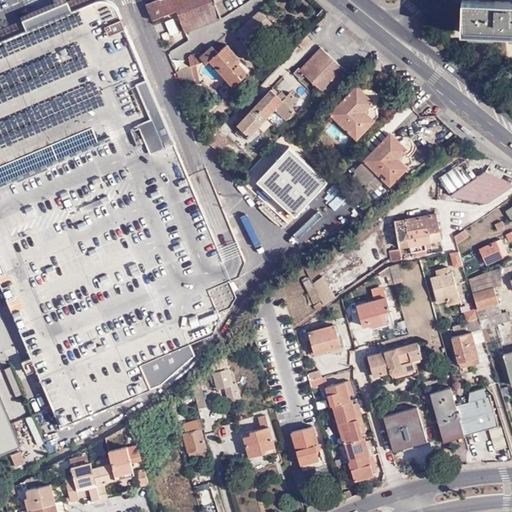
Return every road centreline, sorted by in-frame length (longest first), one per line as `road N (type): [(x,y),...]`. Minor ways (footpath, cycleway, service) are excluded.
road 1 (unknown): [(310,511),(284,435),(262,309)]
road 2 (primary): [(511,474),(436,482),(344,511)]
road 3 (secondary): [(389,32),(511,128)]
